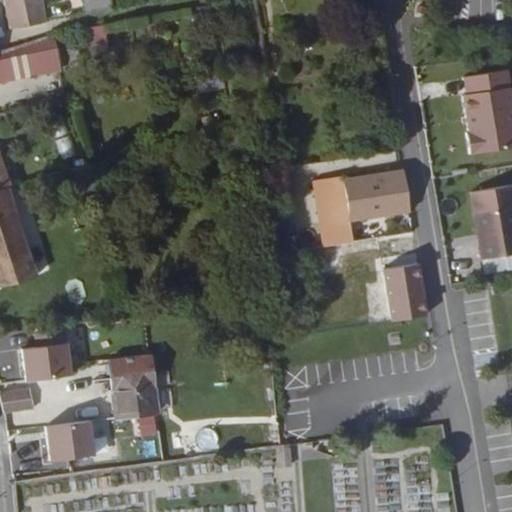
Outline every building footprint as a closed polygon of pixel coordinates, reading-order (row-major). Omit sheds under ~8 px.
[(46,22),(42,0),(6,0),(10,27),(46,22)] [(84,0),(86,15),(113,11),(111,0),(84,0)] [(108,51),(104,25),(80,28),(84,55),(108,51)] [(20,45),(30,74),(58,68),(49,36),(20,45)] [(18,41),(0,46),(0,80),(30,74),(20,45),(18,41)] [(469,153),(511,146),(511,96),(507,69),(464,76),(467,94),(463,94),(468,132),(466,132),(469,153)] [(14,127),(0,130),(0,134),(5,151),(20,147),(14,127)] [(407,211),(399,169),(339,177),(339,174),(309,179),(320,245),(350,241),(347,219),(407,211)] [(7,193),(0,195),(0,291),(33,281),(7,193)] [(511,254),(511,205),(474,212),(480,259),(511,254)] [(70,376),(64,331),(34,335),(36,349),(21,351),(26,382),(70,376)] [(150,359),(107,363),(115,421),(157,416),(150,359)] [(0,394),(0,403),(2,414),(31,411),(29,391),(0,394)] [(209,436),(226,432),(221,415),(205,419),(209,436)] [(92,457),(87,422),(43,428),(48,463),(92,457)]
